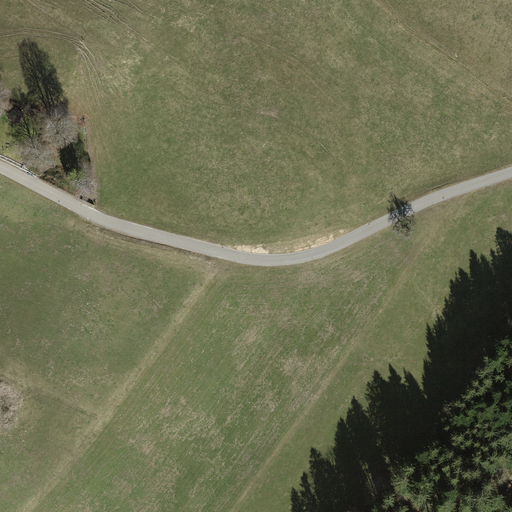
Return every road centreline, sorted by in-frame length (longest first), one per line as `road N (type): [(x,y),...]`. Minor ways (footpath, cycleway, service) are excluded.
road 1 (tertiary): [(511,174),(412,209),(329,250),(279,260),(96,217),(0,167)]
road 2 (track): [(383,0),(417,33),(511,95)]
